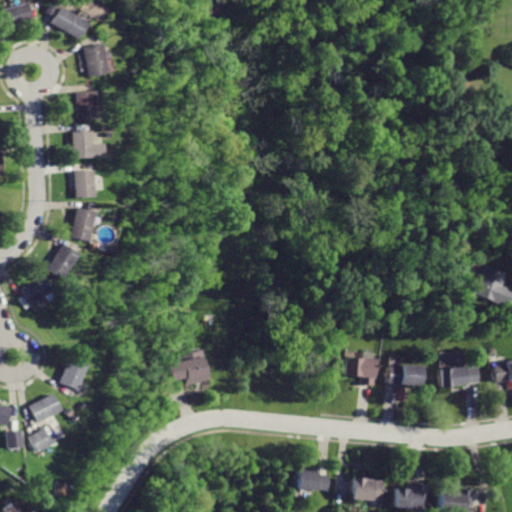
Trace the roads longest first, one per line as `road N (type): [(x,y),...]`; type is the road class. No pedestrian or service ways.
road 1 (residential): [(511,430),(451,438),(195,422),(142,455),(104,511)]
road 2 (residential): [(0,259),(23,239),(36,205),(27,70)]
